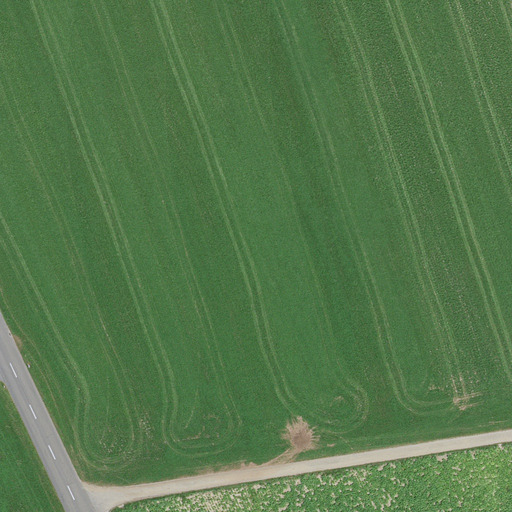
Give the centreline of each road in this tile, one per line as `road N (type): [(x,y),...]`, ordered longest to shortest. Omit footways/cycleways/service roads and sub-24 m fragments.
road 1 (track): [(511,432),(119,493),(75,507)]
road 2 (unclassified): [(77,511),(0,344)]
